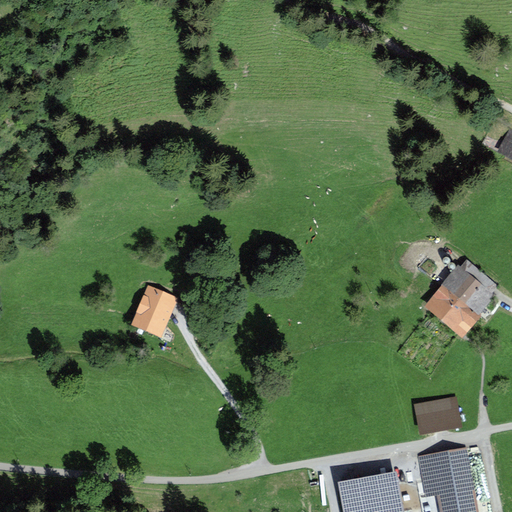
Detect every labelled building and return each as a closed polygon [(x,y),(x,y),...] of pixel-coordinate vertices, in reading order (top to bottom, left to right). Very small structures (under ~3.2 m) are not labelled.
[(498,152),(511,159),(511,130),(510,129),(498,152)] [(464,339),(482,317),(480,315),(488,307),(485,304),(500,286),(467,260),(461,267),(458,265),(424,307),(464,339)] [(131,325),(161,338),(178,299),(148,286),(131,325)] [(462,427),(456,396),(414,404),(420,435),(462,427)] [(478,511),(466,448),(418,456),(426,499),(437,497),(439,511),(478,511)] [(397,511),(392,484),(345,493),(348,511),(397,511)]
